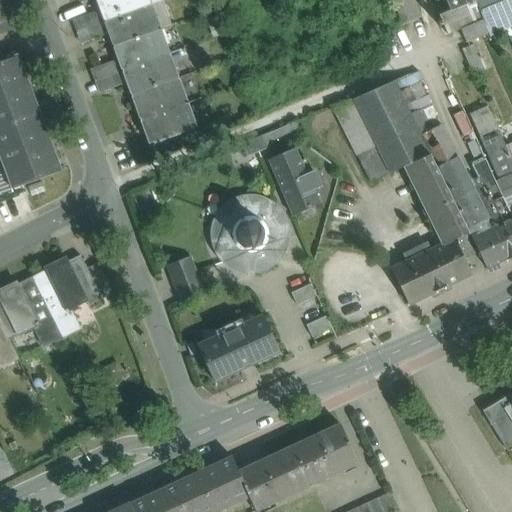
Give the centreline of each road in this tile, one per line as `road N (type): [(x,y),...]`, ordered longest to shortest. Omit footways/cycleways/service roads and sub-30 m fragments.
road 1 (tertiary): [(511,298),(193,440)]
road 2 (residential): [(103,195),(193,440)]
road 3 (residential): [(33,0),(103,195)]
road 4 (tertiary): [(193,440),(37,511)]
